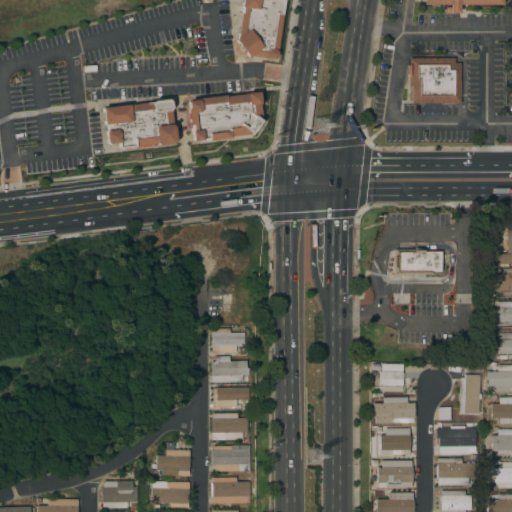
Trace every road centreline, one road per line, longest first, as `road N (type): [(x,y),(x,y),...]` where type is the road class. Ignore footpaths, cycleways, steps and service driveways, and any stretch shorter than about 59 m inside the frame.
road 1 (primary): [(287,182),(289,511)]
road 2 (primary): [(337,511),(337,304)]
road 3 (primary): [(337,181),(362,0)]
road 4 (secondary): [(0,217),(174,196)]
road 5 (primary): [(306,37),(287,182)]
road 6 (primary): [(461,179),(337,181)]
road 7 (primary): [(337,304),(337,181)]
